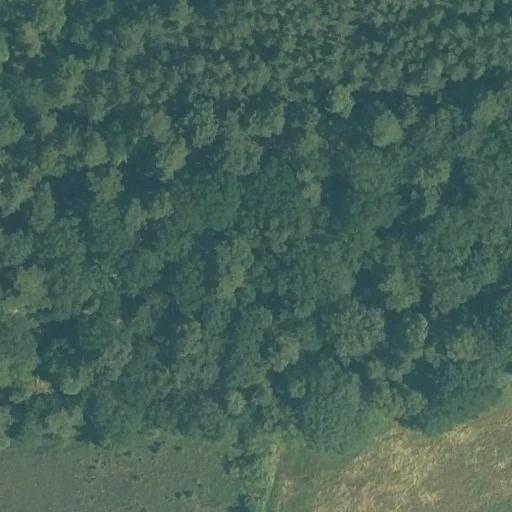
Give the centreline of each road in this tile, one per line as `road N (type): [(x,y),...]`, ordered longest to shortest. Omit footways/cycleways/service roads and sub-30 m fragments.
road 1 (track): [(0,195),(78,185),(299,122),(497,102)]
road 2 (track): [(0,88),(150,0)]
